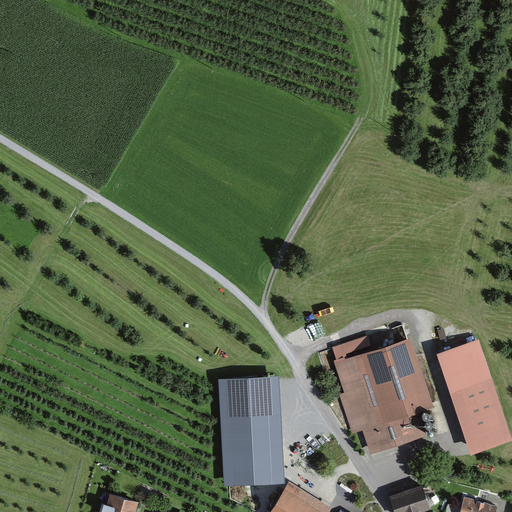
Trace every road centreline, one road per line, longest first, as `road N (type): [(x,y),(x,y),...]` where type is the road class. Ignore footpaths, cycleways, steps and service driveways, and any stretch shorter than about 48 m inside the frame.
road 1 (track): [(0,138),(215,273),(293,358)]
road 2 (track): [(359,124),(280,260),(262,317)]
road 3 (residential): [(293,358),(387,511)]
road 4 (track): [(19,313),(77,208),(95,196)]
